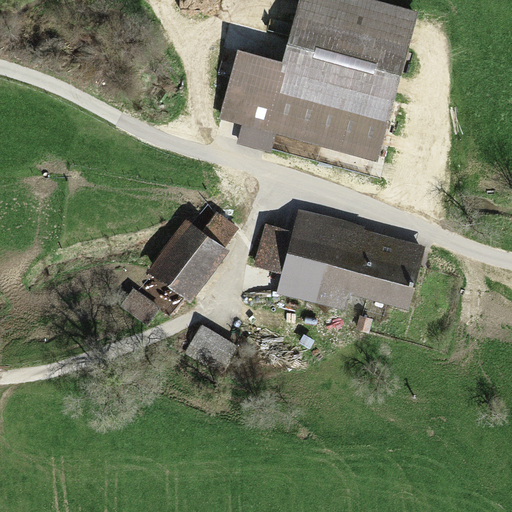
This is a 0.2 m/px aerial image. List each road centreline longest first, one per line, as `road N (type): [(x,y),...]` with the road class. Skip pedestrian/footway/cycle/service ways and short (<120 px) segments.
road 1 (track): [(0,377),(89,363),(197,314),(235,271),(259,179)]
road 2 (track): [(0,68),(259,179)]
road 3 (track): [(259,179),(387,214),(511,273)]
